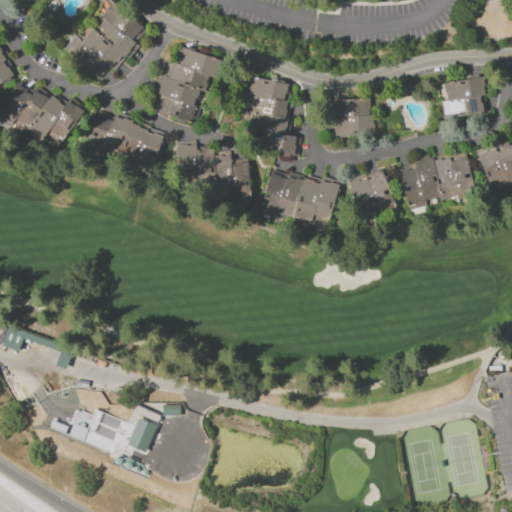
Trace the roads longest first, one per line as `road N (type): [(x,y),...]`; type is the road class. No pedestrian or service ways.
road 1 (residential): [(282,68),(356,84),(426,63),(511,57),(143,9),(282,68)]
road 2 (track): [(0,291),(269,394),(348,398),(481,358),(511,330)]
